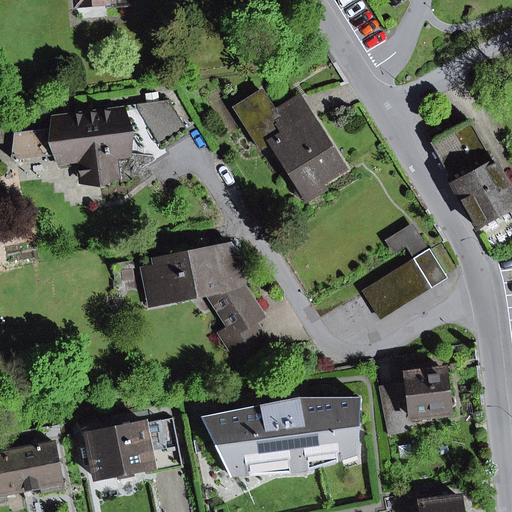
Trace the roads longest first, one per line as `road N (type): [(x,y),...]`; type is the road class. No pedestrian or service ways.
road 1 (residential): [(480,295),(376,350),(355,352),(329,340),(190,150)]
road 2 (residential): [(311,0),(444,210),(480,295)]
road 3 (residential): [(480,295),(509,511)]
